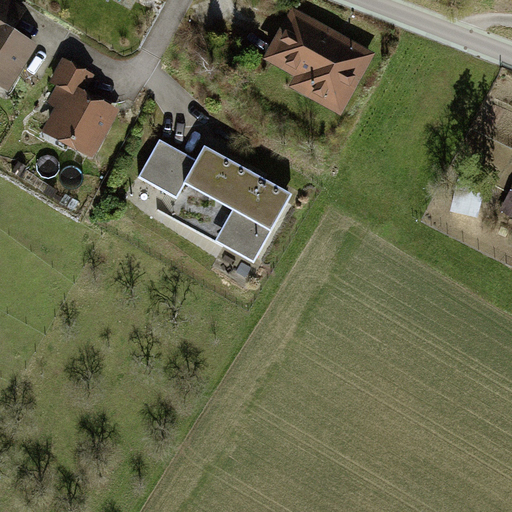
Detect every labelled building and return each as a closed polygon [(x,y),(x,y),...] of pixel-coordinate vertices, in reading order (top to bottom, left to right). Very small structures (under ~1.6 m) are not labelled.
[(26,13),(3,0),(0,0),(0,85),(6,90),(34,45),(14,32),(26,13)] [(371,56),(295,15),(271,59),(316,84),(311,94),(341,110),(371,56)] [(66,63),(55,83),(73,92),(52,132),(92,153),(113,113),(82,97),(92,77),(66,63)] [(195,168),(157,147),(140,179),(178,200),(190,179),(244,209),(228,239),(260,257),(294,196),(206,147),(195,168)] [(471,184),(460,182),(455,212),(476,215),(479,197),(469,195),(471,184)]
